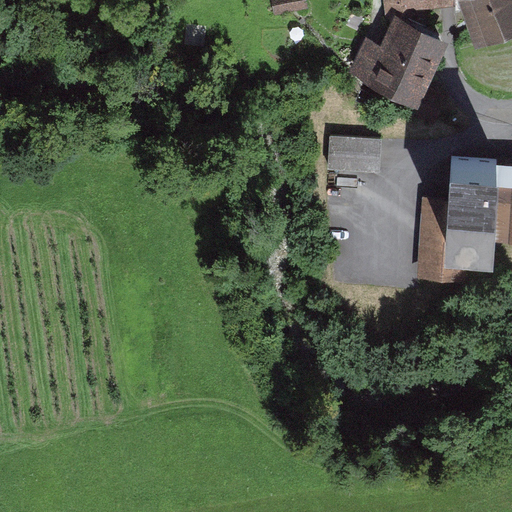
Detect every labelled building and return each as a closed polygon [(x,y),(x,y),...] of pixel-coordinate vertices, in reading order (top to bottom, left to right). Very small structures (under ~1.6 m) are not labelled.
[(305,5),(303,0),(272,0),(274,11),(305,5)] [(404,0),(405,11),(453,8),(465,7),(465,1),(464,0),(404,0)] [(511,0),(464,0),(465,1),(488,46),(511,34),(511,0)] [(411,92),(438,35),(385,10),(358,68),(411,92)] [(378,152),(379,137),(330,134),(328,165),(377,167),(378,152)] [(432,135),(413,137),(414,152),(433,150),(432,135)] [(511,159),(456,156),(453,199),(430,198),(424,282),(469,285),(471,247),(511,249),(511,159)]
